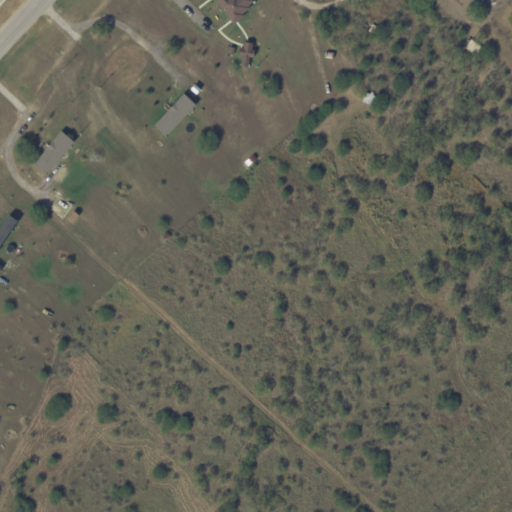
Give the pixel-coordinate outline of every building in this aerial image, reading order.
[(215,0),(213,2),(230,22),(255,2),(253,0),(215,0)] [(378,35),(367,31),(368,30),(361,27),(364,21),(371,23),(371,24),(381,28),(378,35)] [(467,44),(471,40),(480,48),(473,56),(464,48),(467,44)] [(193,105),(181,93),(151,125),(163,137),(193,105)] [(66,152),(58,163),(45,152),(62,131),(75,142),(66,152)] [(0,241),(13,219),(4,214),(0,220),(0,241)]
